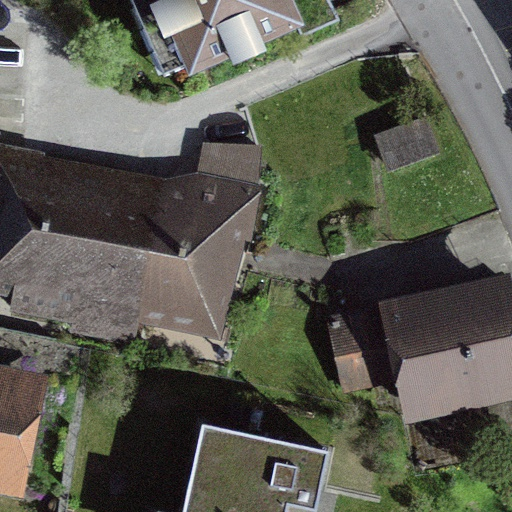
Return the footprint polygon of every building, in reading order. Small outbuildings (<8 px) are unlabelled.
[(186,68),(190,76),(303,26),(291,0),(131,0),(164,77),(186,68)] [(422,122),(376,141),(387,167),(432,148),(422,122)] [(145,299),(162,213),(35,188),(41,155),(0,146),(0,271),(19,275),(12,309),(76,322),(74,330),(137,342),(145,299)] [(162,213),(145,299),(205,310),(223,227),(249,230),(258,190),(261,148),(202,148),(188,217),(162,213)] [(407,383),(412,407),(511,385),(511,318),(508,298),(408,319),(405,307),(328,323),(344,396),(407,383)] [(0,502),(30,510),(55,386),(0,376),(0,502)] [(282,511),(286,497),(317,504),(328,451),(204,424),(185,511),(282,511)]
